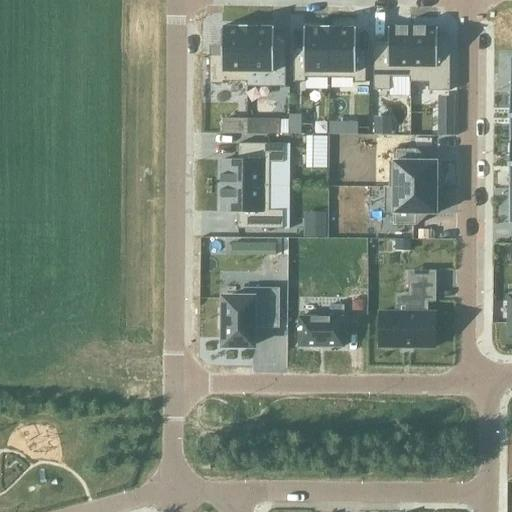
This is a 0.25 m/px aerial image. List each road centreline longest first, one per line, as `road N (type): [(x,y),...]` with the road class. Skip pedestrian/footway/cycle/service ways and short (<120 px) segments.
road 1 (residential): [(467,0),(467,386)]
road 2 (residential): [(100,384),(104,0)]
road 3 (residential): [(175,0),(172,383)]
road 4 (residential): [(467,386),(172,383)]
road 5 (residential): [(244,492),(488,496)]
